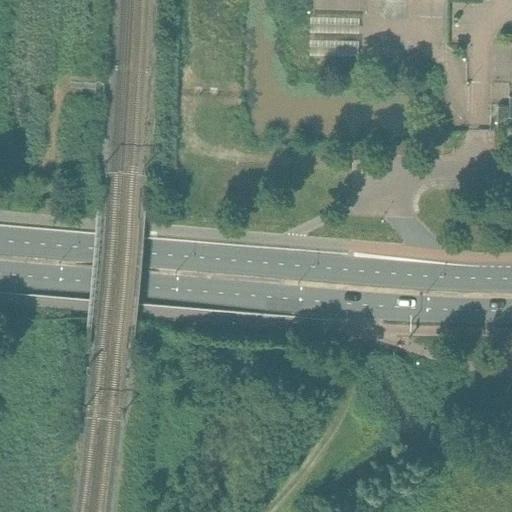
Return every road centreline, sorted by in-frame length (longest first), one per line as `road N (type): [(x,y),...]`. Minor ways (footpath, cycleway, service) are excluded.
road 1 (secondary): [(511,279),(0,241)]
road 2 (secondary): [(0,275),(511,311)]
road 3 (unclassified): [(511,276),(427,248),(396,204),(402,175),(415,169),(511,173)]
road 4 (track): [(402,175),(252,159)]
